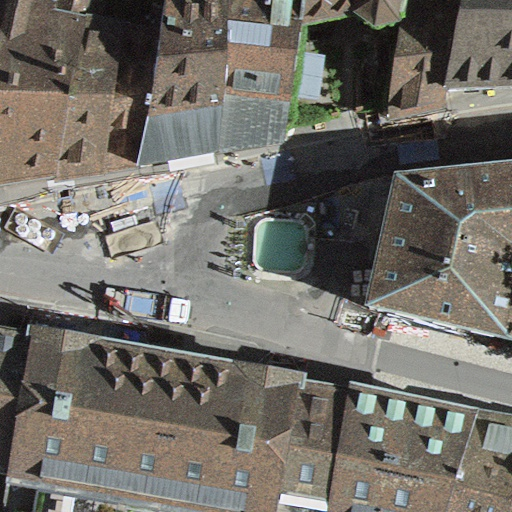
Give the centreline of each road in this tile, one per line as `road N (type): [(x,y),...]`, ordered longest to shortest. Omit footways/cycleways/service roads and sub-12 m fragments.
road 1 (residential): [(511,388),(6,246)]
road 2 (residential): [(6,246),(186,196),(446,140)]
